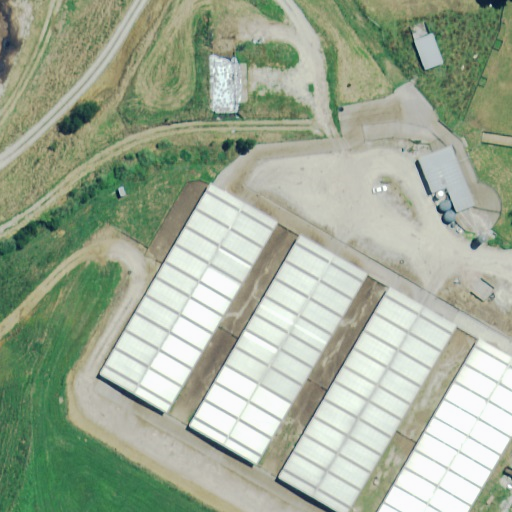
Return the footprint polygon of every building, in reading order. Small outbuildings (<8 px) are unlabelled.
[(440,64),(429,36),(413,42),(424,70),(440,64)] [(471,206),(449,147),(417,159),(430,193),(445,187),(454,212),(471,206)] [(165,412),(275,223),(207,184),(97,372),(165,412)] [(364,275),(298,237),(188,426),(253,465),(364,275)] [(345,511),(453,327),(387,288),(277,478),(335,511),(345,511)]
